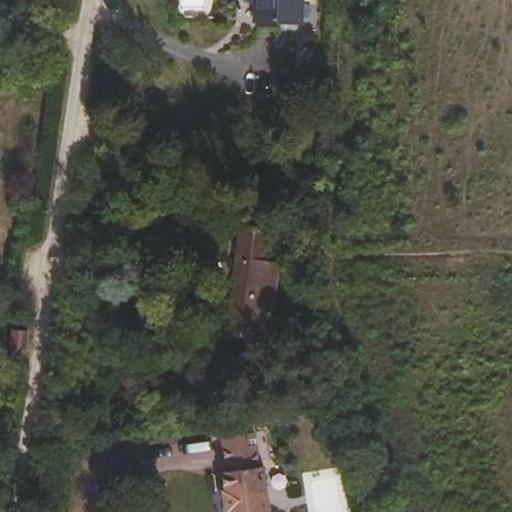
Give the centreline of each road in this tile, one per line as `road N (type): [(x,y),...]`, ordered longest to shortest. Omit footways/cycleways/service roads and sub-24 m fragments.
road 1 (track): [(74,102),(229,131),(298,197),(374,433),(411,511)]
road 2 (residential): [(88,0),(14,511)]
